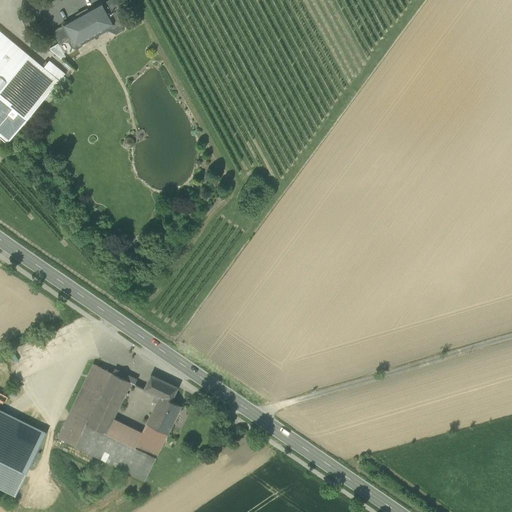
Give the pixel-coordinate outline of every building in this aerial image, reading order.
[(110,0),(103,4),(110,18),(116,14),(122,11),(115,0),(110,0)] [(73,47),(77,48),(82,45),(82,41),(83,42),(93,36),(93,35),(96,33),(97,34),(107,29),(116,33),(124,29),(121,24),(122,24),(116,14),(110,18),(103,4),(102,4),(64,25),(65,26),(71,37),(68,39),(70,42),(73,47)] [(34,14),(21,19),(26,32),(40,27),(34,14)] [(54,32),(60,43),(68,39),(71,37),(65,26),(54,32)] [(0,135),(8,143),(22,126),(28,130),(35,123),(31,120),(29,118),(44,100),(52,90),(56,94),(68,80),(48,63),(44,68),(0,31),(0,135)] [(59,43),(49,48),(61,59),(66,57),(59,43)] [(52,90),(44,100),(49,103),(56,94),(52,90)] [(27,356),(16,361),(18,364),(13,367),(18,378),(41,368),(34,353),(39,351),(36,343),(24,349),(27,356)] [(135,447),(107,433),(113,420),(131,382),(93,364),(58,438),(145,481),(177,415),(156,404),(142,434),(135,447)] [(156,404),(177,415),(182,406),(172,401),(178,388),(151,375),(144,390),(156,395),(160,397),(157,404),(156,404)] [(0,409),(0,431),(38,450),(47,432),(0,409)] [(135,447),(142,434),(113,420),(107,433),(135,447)] [(221,430),(225,435),(231,431),(227,426),(221,430)] [(0,487),(16,495),(38,450),(0,431),(0,487)]
